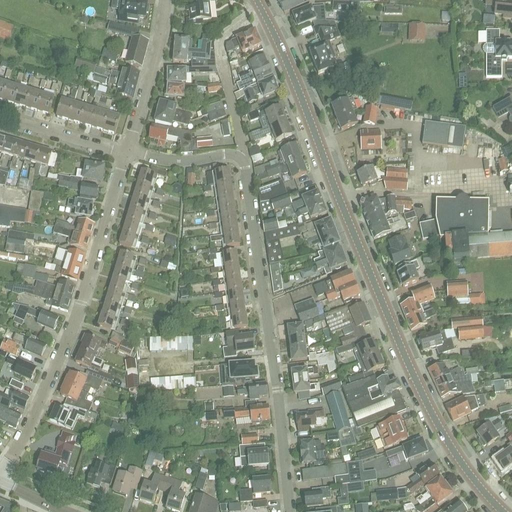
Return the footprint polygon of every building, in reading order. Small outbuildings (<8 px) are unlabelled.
[(139,18),(145,19),(146,13),(148,13),(149,6),(147,5),(131,2),(131,0),(112,0),(113,0),(122,2),(119,21),(138,24),(139,18)] [(278,0),(284,14),(307,3),(357,0),(358,0),(357,0),(278,0)] [(485,0),(485,6),(496,7),(495,15),(504,16),(503,18),(511,19),(511,4),(508,4),(508,0),(485,0)] [(359,16),(360,4),(357,3),(333,2),(332,12),(350,13),(349,15),(359,16)] [(203,20),(209,19),(211,19),(209,3),(198,4),(198,6),(188,8),(190,19),(186,20),(186,25),(195,26),(199,26),(203,26),(203,20)] [(324,7),(321,7),(314,8),(312,8),(311,8),(292,15),(295,21),(294,23),(295,27),(297,28),(298,28),(312,22),(316,21),(326,21),(324,7)] [(9,42),(14,27),(7,25),(7,23),(0,21),(0,39),(2,40),(2,39),(9,42)] [(312,22),(315,28),(313,29),(316,36),(318,36),(322,45),(340,37),(336,27),(334,22),(326,21),(316,21),(312,22)] [(133,30),(110,24),(107,32),(130,38),(133,30)] [(398,25),(381,25),(381,34),(398,34),(398,25)] [(423,38),(424,27),(411,26),(410,37),(423,38)] [(261,46),(255,31),(231,41),(235,51),(240,48),(242,54),(261,46)] [(511,59),(511,41),(499,41),(499,31),(486,31),(487,45),(485,46),(484,48),(483,50),(484,52),(485,54),(486,55),(486,78),(502,78),(502,62),(507,62),(507,59),(511,59)] [(132,38),(130,46),(129,51),(145,55),(149,43),(132,38)] [(192,62),(191,69),(198,69),(211,68),(216,68),(214,52),(210,52),(211,42),(202,41),(201,51),(188,50),(189,41),(175,40),(174,55),(172,55),(171,61),(173,62),(173,63),(187,64),(188,61),(192,62)] [(327,46),(309,53),(319,75),(327,72),(329,76),(337,72),(335,68),(327,46)] [(117,57),(110,55),(111,52),(104,50),(101,58),(115,63),(117,57)] [(129,51),(128,55),(126,63),(142,67),(145,55),(129,51)] [(263,81),(272,77),(264,58),(249,64),(252,71),(238,77),(241,83),(236,85),(239,92),(240,93),(242,91),(264,82),(263,81)] [(74,68),(94,74),(96,66),(77,60),(74,68)] [(348,62),(339,66),(342,74),(351,71),(348,62)] [(96,68),(94,74),(110,80),(137,87),(140,75),(124,70),(121,78),(111,75),(112,73),(96,68)] [(167,82),(169,82),(169,84),(185,83),(185,74),(196,73),(196,71),(198,71),(198,69),(191,69),(178,69),(178,71),(168,71),(168,77),(167,77),(167,82)] [(15,83),(14,86),(8,85),(3,102),(15,105),(20,88),(19,88),(23,76),(19,74),(17,81),(15,83)] [(137,87),(110,80),(94,74),(95,75),(93,82),(105,85),(107,79),(110,80),(109,84),(119,87),(117,95),(133,100),(137,87)] [(248,105),(256,102),(254,98),(262,95),(263,99),(278,93),(277,91),(279,90),(277,86),(276,86),(273,80),(243,93),(244,96),(248,105)] [(8,85),(0,82),(0,100),(3,102),(8,85)] [(219,84),(208,86),(208,88),(208,90),(208,94),(220,92),(219,84)] [(197,95),(197,88),(197,87),(183,86),(183,88),(168,87),(168,92),(166,91),(165,97),(183,99),(183,94),(197,95)] [(20,88),(15,105),(26,108),(31,92),(20,88)] [(43,95),(31,92),(26,108),(38,112),(43,95)] [(55,99),(49,97),(43,95),(38,112),(50,116),(55,99)] [(336,118),(352,112),(357,111),(352,98),(332,106),(336,118)] [(511,98),(494,109),(496,112),(498,114),(500,115),(504,115),(507,114),(509,112),(511,117),(510,118),(509,120),(509,122),(510,124),(511,125),(511,98)] [(69,121),(74,104),(62,101),(57,117),(69,121)] [(159,109),(158,113),(190,121),(191,116),(175,112),(176,107),(160,103),(160,104),(159,104),(158,108),(159,109)] [(202,118),(208,116),(224,111),(221,103),(205,108),(206,110),(200,112),(202,118)] [(74,104),(69,121),(80,125),(85,108),(74,104)] [(85,108),(80,125),(92,128),(97,111),(99,106),(98,106),(94,104),(93,104),(92,110),(85,108)] [(97,111),(92,128),(103,131),(108,115),(110,109),(105,108),(99,106),(97,111)] [(270,112),(268,107),(263,109),(247,115),(250,123),(259,120),(263,130),(270,128),(286,122),(280,108),(270,112)] [(365,115),(376,117),(378,109),(366,108),(365,115)] [(224,111),(208,116),(210,122),(225,117),(224,111)] [(357,124),(352,112),(336,118),(341,131),(357,124)] [(188,126),(190,121),(158,113),(157,116),(155,117),(154,120),(155,121),(155,122),(172,126),(173,122),(188,126)] [(108,115),(103,131),(115,135),(120,118),(108,115)] [(376,117),(365,115),(364,124),(375,126),(376,117)] [(291,136),(286,122),(270,128),(263,130),(248,136),(251,144),(266,138),(266,136),(272,134),(275,142),(291,136)] [(466,129),(451,127),(426,123),(422,145),(448,148),(463,150),(466,129)] [(168,130),(152,126),(150,139),(166,142),(167,137),(178,139),(180,142),(192,145),(192,142),(191,133),(169,128),(168,130)] [(381,149),(381,132),(361,133),(361,151),(381,149)] [(213,148),(212,138),(196,139),(197,149),(213,148)] [(14,157),(18,143),(7,140),(3,154),(13,157),(14,157)] [(29,146),(18,143),(14,157),(13,157),(12,163),(10,169),(15,171),(18,159),(25,161),(29,146)] [(40,150),(29,146),(25,161),(36,164),(40,150)] [(262,154),(260,146),(249,150),(251,158),(262,154)] [(280,162),(278,163),(265,168),(264,166),(254,170),(255,177),(258,176),(266,174),(278,169),(300,161),(295,146),(278,153),(280,161),(280,162)] [(30,169),(29,175),(34,176),(34,174),(38,175),(40,168),(45,169),(46,167),(48,167),(52,153),(40,150),(36,164),(34,170),(30,169)] [(262,154),(251,158),(253,164),(264,160),(262,154)] [(508,171),(505,159),(498,161),(501,173),(508,171)] [(282,172),(286,170),(287,172),(289,171),(292,180),(306,174),(300,161),(285,166),(278,169),(266,174),(258,176),(260,182),(268,179),(283,174),(282,172)] [(81,186),(82,179),(102,183),(104,168),(87,165),(86,172),(78,171),(77,178),(71,177),(70,178),(58,176),(53,176),(49,174),(47,179),(53,180),(67,183),(81,186)] [(214,186),(230,184),(229,171),(220,172),(220,166),(213,167),(213,173),(206,174),(208,186),(214,185),(214,186)] [(142,171),(138,184),(154,189),(158,177),(165,179),(167,173),(152,168),(150,174),(142,171)] [(378,184),(372,169),(357,174),(362,187),(369,185),(370,187),(378,184)] [(394,179),(407,180),(407,171),(387,169),(386,179),(394,179)] [(0,171),(0,185),(5,187),(9,174),(0,171)] [(394,179),(386,179),(382,178),(386,190),(393,191),(394,179)] [(408,180),(407,180),(394,179),(393,191),(407,192),(408,180)] [(258,190),(261,206),(287,196),(288,196),(282,182),(258,190)] [(99,189),(81,186),(67,183),(66,188),(72,189),(71,191),(82,193),(81,198),(97,201),(97,199),(98,199),(99,195),(98,194),(99,189)] [(138,184),(135,196),(150,201),(153,193),(154,189),(138,184)] [(216,198),(232,196),(230,184),(214,186),(216,198)] [(163,198),(164,192),(157,190),(156,195),(163,198)] [(32,192),(31,198),(43,200),(53,202),(54,195),(44,194),(32,192)] [(262,214),(273,211),(274,214),(283,210),(287,219),(292,217),(323,204),(318,193),(309,196),(307,195),(304,197),(304,199),(303,199),(302,200),(304,204),(292,208),(287,196),(261,206),(261,208),(262,214)] [(135,196),(131,208),(147,213),(149,205),(150,201),(135,196)] [(217,203),(217,204),(218,211),(234,209),(232,196),(216,198),(217,203)] [(365,219),(382,213),(382,212),(383,211),(385,211),(384,209),(387,209),(388,215),(397,215),(397,214),(404,214),(404,210),(412,210),(411,200),(396,199),(378,201),(376,197),(362,202),(360,207),(365,219)] [(30,204),(42,206),(43,200),(31,198),(30,204)] [(93,205),(76,201),(70,200),(68,208),(72,209),(70,216),(83,219),(84,217),(91,218),(91,217),(93,217),(94,211),(92,210),(93,205)] [(159,209),(161,203),(153,201),(152,207),(159,209)] [(423,240),(431,239),(440,237),(441,240),(441,256),(453,255),(453,261),(511,256),(511,234),(488,236),(489,203),(470,203),(470,202),(456,201),(456,202),(437,202),(436,220),(420,224),(423,240)] [(42,206),(30,204),(28,212),(41,214),(42,206)] [(327,215),(323,204),(292,217),(292,219),(293,219),(294,221),(309,216),(311,220),(318,217),(319,218),(327,215)] [(4,207),(1,222),(7,223),(10,208),(4,207)] [(10,208),(7,223),(12,223),(15,209),(10,208)] [(147,213),(131,208),(127,220),(143,225),(146,217),(147,213)] [(15,209),(12,223),(19,224),(21,210),(15,209)] [(234,209),(218,211),(219,215),(220,223),(235,221),(234,209)] [(28,212),(27,211),(24,224),(35,225),(35,216),(40,217),(41,214),(28,212)] [(414,212),(404,215),(406,221),(416,218),(414,212)] [(386,222),(382,213),(365,219),(369,230),(386,223),(386,222)] [(55,227),(58,228),(92,238),(95,226),(79,220),(76,230),(73,229),(73,227),(60,223),(57,222),(55,227)] [(127,220),(124,232),(139,237),(142,229),(139,228),(140,224),(143,225),(127,220)] [(386,223),(369,230),(373,241),(403,229),(401,223),(394,225),(392,220),(386,222),(386,223)] [(220,223),(220,229),(221,236),(237,234),(235,221),(220,223)] [(263,224),(265,233),(277,231),(279,231),(276,221),(274,221),(263,224)] [(312,242),(335,234),(330,222),(316,227),(314,224),(306,227),(305,224),(296,226),(300,235),(308,232),(308,234),(305,235),(304,237),(305,241),(307,242),(311,241),(312,242)] [(301,236),(300,235),(296,226),(279,231),(277,231),(265,233),(266,244),(279,241),(301,236)] [(67,244),(71,245),(88,251),(92,238),(58,228),(55,227),(53,233),(56,234),(56,233),(69,237),(67,244)] [(8,237),(26,240),(33,242),(34,236),(9,231),(8,237)] [(138,241),(139,237),(124,232),(120,245),(136,249),(138,241)] [(211,243),(222,241),(223,249),(239,247),(237,234),(221,236),(210,238),(211,243)] [(339,244),(335,234),(312,242),(311,241),(307,242),(308,244),(310,243),(311,248),(322,243),(324,250),(339,244)] [(177,238),(167,235),(164,245),(174,248),(177,238)] [(25,248),(26,240),(8,237),(6,245),(15,246),(25,248)] [(394,266),(410,260),(409,257),(411,255),(404,238),(389,244),(392,253),(389,254),(394,266)] [(270,266),(278,264),(284,262),(279,241),(266,244),(270,266)] [(15,246),(14,254),(24,255),(25,248),(15,246)] [(315,266),(317,265),(341,256),(340,253),(342,251),(341,248),(339,248),(338,247),(323,253),(325,257),(314,261),(315,266)] [(209,261),(217,260),(216,255),(217,255),(217,249),(208,250),(209,261)] [(0,258),(3,259),(8,260),(8,258),(25,261),(26,256),(16,254),(12,254),(10,253),(9,253),(1,252),(0,251),(0,258)] [(54,261),(82,269),(86,256),(69,251),(67,261),(64,260),(64,258),(56,255),(54,261)] [(221,260),(222,267),(238,265),(236,252),(223,254),(224,254),(220,255),(221,260)] [(119,262),(134,267),(136,263),(137,258),(134,257),(122,253),(119,262)] [(343,260),(341,256),(317,265),(315,266),(317,271),(323,268),(326,276),(331,274),(330,271),(335,269),(337,270),(340,269),(341,267),(345,266),(344,264),(347,263),(345,260),(343,260)] [(147,261),(140,259),(138,265),(145,267),(147,261)] [(54,273),(62,276),(62,277),(78,282),(82,269),(54,261),(53,266),(56,267),(54,273)] [(162,261),(160,268),(167,270),(169,264),(162,261)] [(133,271),(134,267),(119,262),(115,274),(131,279),(132,275),(135,276),(135,277),(142,279),(143,274),(133,271)] [(398,274),(400,281),(399,282),(401,285),(402,286),(403,288),(418,282),(414,271),(419,269),(416,262),(410,265),(410,264),(399,268),(401,273),(398,274)] [(280,277),(278,264),(270,266),(272,279),(276,278),(280,277)] [(239,278),(238,265),(222,267),(222,272),(224,280),(239,278)] [(25,266),(24,272),(36,274),(37,268),(25,266)] [(313,267),(300,272),(303,280),(316,275),(313,267)] [(36,274),(24,272),(22,278),(34,280),(36,274)] [(360,296),(350,273),(313,287),(317,298),(325,294),(329,302),(341,297),(344,304),(351,301),(351,300),(360,296)] [(115,274),(112,286),(127,291),(128,287),(131,288),(131,289),(138,292),(140,286),(129,283),(131,279),(115,274)] [(283,293),(280,277),(276,278),(272,279),(274,297),(283,293)] [(241,290),(239,278),(224,280),(224,281),(224,284),(225,292),(241,290)] [(38,282),(36,289),(39,290),(72,300),(76,287),(60,282),(57,291),(54,290),(55,287),(38,282)] [(448,298),(456,298),(467,297),(467,296),(466,283),(447,284),(448,298)] [(401,309),(407,321),(424,314),(421,305),(434,299),(429,285),(411,292),(415,304),(401,309)] [(112,286),(108,298),(123,303),(124,299),(128,300),(128,301),(134,303),(136,298),(126,295),(127,291),(112,286)] [(39,290),(36,289),(27,288),(25,294),(34,296),(47,301),(45,305),(52,307),(68,312),(72,300),(39,290)] [(187,290),(180,291),(181,298),(188,297),(187,290)] [(243,302),(241,290),(225,292),(226,297),(227,305),(243,302)] [(469,296),(467,296),(467,297),(456,298),(456,306),(470,304),(470,306),(485,305),(485,295),(469,296)] [(108,298),(104,310),(120,315),(121,311),(122,307),(123,303),(108,298)] [(320,303),(315,305),(313,300),(294,307),(301,324),(319,317),(324,315),(320,303)] [(229,317),(244,315),(243,302),(227,305),(227,306),(223,306),(216,307),(217,312),(228,311),(229,317)] [(56,324),(58,319),(38,310),(37,312),(30,309),(30,308),(20,306),(13,323),(22,327),(27,315),(41,320),(39,325),(53,331),(54,330),(55,329),(57,326),(56,324)] [(324,316),(328,329),(330,335),(331,335),(342,330),(345,336),(351,333),(352,336),(340,341),(343,347),(343,348),(352,345),(354,344),(364,340),(366,338),(362,327),(371,323),(363,306),(350,311),(349,307),(324,316)] [(118,319),(120,315),(104,310),(103,314),(99,326),(115,331),(117,323),(118,319)] [(433,310),(424,314),(407,321),(411,332),(427,326),(425,321),(436,317),(433,310)] [(244,315),(229,317),(229,318),(229,322),(230,330),(247,328),(245,315),(244,315)] [(482,318),(451,320),(452,330),(483,327),(482,318)] [(289,335),(289,339),(306,336),(306,335),(305,330),(314,328),(313,320),(304,323),(305,328),(303,329),(302,326),(288,328),(288,330),(286,330),(287,335),(289,335)] [(483,328),(458,330),(459,341),(484,338),(483,328)] [(322,331),(326,342),(332,340),(331,335),(330,335),(328,329),(322,331)] [(238,332),(226,333),(228,348),(235,347),(236,354),(254,351),(252,336),(239,338),(238,332)] [(113,333),(110,338),(134,347),(123,342),(124,338),(113,333)] [(439,335),(439,333),(419,338),(423,352),(436,348),(438,356),(455,351),(452,339),(447,341),(444,333),(439,335)] [(46,347),(16,334),(13,341),(28,347),(26,351),(41,358),(46,347)] [(290,348),(290,351),(305,350),(305,347),(308,347),(307,343),(307,341),(315,340),(315,334),(306,335),(306,336),(289,339),(289,343),(288,343),(288,348),(290,348)] [(81,353),(95,358),(99,348),(104,350),(107,344),(97,339),(96,342),(85,337),(82,344),(85,345),(81,353)] [(132,353),(134,347),(110,338),(111,339),(108,345),(117,349),(116,351),(130,357),(134,359),(136,354),(132,353)] [(149,339),(150,353),(158,353),(157,338),(149,339)] [(332,340),(326,342),(327,342),(324,344),(326,352),(335,349),(332,340)] [(16,357),(20,348),(4,341),(0,350),(16,357)] [(358,362),(379,355),(374,342),(354,350),(353,351),(358,362)] [(354,350),(352,345),(343,348),(336,350),(338,356),(353,351),(354,350)] [(317,361),(316,356),(316,354),(309,355),(308,349),(305,350),(290,351),(291,356),(289,356),(290,361),(292,361),(292,362),(307,360),(306,358),(309,358),(309,362),(317,361)] [(478,359),(478,351),(462,352),(463,360),(478,359)] [(96,360),(94,359),(95,358),(81,353),(77,363),(88,368),(85,375),(88,376),(94,379),(103,382),(111,385),(114,378),(99,372),(101,367),(94,363),(96,360)] [(333,353),(316,356),(317,361),(318,366),(327,365),(329,374),(337,369),(333,353)] [(348,379),(351,386),(364,381),(364,382),(366,381),(364,375),(367,374),(384,367),(379,355),(358,362),(363,374),(348,379)] [(15,374),(26,379),(30,381),(31,381),(36,370),(26,365),(27,363),(19,360),(18,362),(10,358),(8,363),(18,368),(15,374)] [(126,372),(127,372),(138,371),(136,360),(125,361),(126,372)] [(231,380),(224,380),(225,388),(244,386),(243,379),(261,378),(260,370),(257,370),(257,363),(230,365),(231,380)] [(451,379),(461,374),(459,369),(448,374),(444,366),(428,371),(433,382),(450,377),(451,379)] [(291,372),(293,383),(308,381),(308,376),(318,375),(317,369),(291,372)] [(138,376),(138,371),(127,372),(128,377),(127,377),(128,390),(129,390),(129,392),(140,396),(139,389),(140,389),(138,376)] [(88,376),(86,381),(71,374),(66,385),(81,392),(88,395),(91,389),(98,392),(103,382),(94,379),(88,376)] [(433,382),(437,391),(464,383),(464,384),(471,384),(470,376),(465,377),(463,374),(461,374),(451,379),(450,377),(433,382)] [(164,378),(151,379),(151,391),(160,391),(165,391),(164,378)] [(375,378),(366,381),(364,382),(364,381),(351,386),(343,389),(356,428),(356,430),(361,428),(405,413),(401,403),(397,392),(402,390),(398,381),(389,385),(387,379),(377,383),(375,378)] [(21,392),(24,385),(12,380),(9,386),(21,392)] [(308,381),(293,383),(294,395),(320,391),(319,385),(309,386),(308,381)] [(495,394),(505,393),(504,381),(494,382),(495,394)] [(342,389),(339,382),(321,388),(324,395),(342,389)] [(464,383),(437,391),(441,399),(461,393),(463,395),(475,394),(471,384),(464,384),(464,383)] [(81,392),(66,385),(62,396),(76,402),(73,408),(88,412),(89,412),(93,404),(86,400),(88,395),(81,392)] [(267,397),(266,385),(249,387),(249,389),(237,390),(238,396),(245,395),(245,397),(250,396),(250,401),(259,400),(259,398),(267,397)] [(0,406),(9,410),(11,405),(24,412),(29,400),(15,393),(12,399),(2,394),(1,396),(0,395),(0,406)] [(350,429),(339,394),(327,398),(338,433),(350,429)] [(475,397),(463,398),(445,407),(453,423),(471,413),(478,409),(475,397)] [(136,409),(143,411),(143,410),(141,409),(140,398),(136,398),(136,405),(135,405),(134,409),(136,409)] [(0,422),(1,423),(16,430),(22,417),(0,406),(0,422)] [(56,407),(50,421),(61,426),(64,427),(68,420),(74,422),(76,416),(84,420),(88,412),(73,408),(66,406),(64,411),(56,407)] [(511,411),(511,406),(499,409),(500,415),(511,411)] [(235,420),(245,419),(245,418),(251,417),(252,424),(262,424),(262,421),(269,421),(268,407),(244,410),(235,411),(235,409),(223,410),(224,420),(235,419),(235,420)] [(128,423),(132,424),(139,426),(141,420),(142,420),(143,411),(136,409),(134,418),(130,416),(128,423)] [(296,424),(298,425),(298,433),(310,431),(310,428),(315,427),(315,419),(324,418),(323,411),(309,412),(309,415),(297,416),(297,418),(296,420),(296,424)] [(217,412),(201,413),(201,422),(218,421),(217,412)] [(483,420),(488,426),(477,433),(481,439),(479,441),(483,447),(485,446),(487,448),(499,440),(494,433),(502,427),(498,420),(495,417),(483,420)] [(376,428),(380,439),(406,429),(404,424),(402,423),(401,424),(399,419),(376,428)] [(351,429),(350,429),(338,433),(341,448),(356,445),(354,438),(352,430),(351,429)] [(407,440),(405,436),(407,435),(408,434),(406,429),(380,439),(384,449),(407,440)] [(339,441),(338,433),(328,435),(329,442),(339,441)] [(258,436),(242,437),(242,445),(258,444),(258,436)] [(79,437),(77,444),(84,447),(87,439),(79,437)] [(44,455),(42,455),(37,469),(56,475),(60,462),(66,464),(70,452),(72,452),(74,443),(60,439),(57,448),(58,448),(56,455),(45,452),(44,455)] [(428,452),(426,445),(424,446),(422,441),(410,446),(410,445),(386,454),(387,459),(403,453),(406,462),(408,461),(427,454),(426,453),(428,452)] [(320,442),(314,442),(299,444),(300,454),(325,451),(325,447),(321,447),(320,442)] [(239,447),(240,459),(241,468),(268,466),(267,451),(255,452),(254,446),(239,447)] [(508,452),(496,461),(503,470),(511,464),(511,446),(507,450),(508,452)] [(338,449),(332,451),(333,454),(334,460),(340,459),(338,449)] [(360,463),(361,462),(377,457),(374,449),(357,455),(360,463)] [(325,451),(300,454),(302,465),(316,463),(316,458),(326,457),(325,451)] [(150,453),(148,459),(154,461),(162,463),(164,457),(150,453)] [(347,464),(348,476),(349,485),(363,482),(365,482),(361,462),(360,463),(356,464),(355,463),(347,464)] [(91,469),(86,484),(99,488),(101,483),(110,486),(116,467),(106,464),(105,467),(97,464),(95,470),(91,469)] [(335,478),(348,476),(347,464),(302,471),(303,482),(322,479),(322,480),(335,478)] [(410,481),(413,485),(408,489),(412,495),(439,476),(435,471),(436,469),(434,466),(432,466),(431,465),(416,475),(417,476),(410,481)] [(136,491),(142,472),(130,468),(127,477),(119,474),(113,492),(127,497),(129,489),(136,491)] [(200,473),(195,489),(203,491),(207,477),(216,477),(216,472),(209,470),(207,476),(200,473)] [(157,489),(164,491),(168,479),(163,478),(163,477),(155,475),(152,485),(145,483),(139,500),(152,505),(157,489)] [(336,487),(340,486),(347,485),(349,485),(348,476),(335,478),(336,487)] [(438,488),(444,483),(440,478),(425,489),(428,493),(422,497),(421,496),(416,500),(419,505),(432,498),(430,496),(439,489),(438,488)] [(174,481),(168,479),(164,491),(171,494),(166,509),(175,511),(179,511),(185,496),(178,494),(182,483),(174,481)] [(241,503),(249,503),(253,502),(252,496),(271,494),(269,479),(254,481),(254,490),(240,491),(241,503)] [(60,488),(69,491),(73,482),(68,480),(62,483),(60,488)] [(347,485),(348,493),(364,491),(363,482),(349,485),(347,485)] [(423,511),(424,511),(428,509),(435,504),(438,508),(444,504),(445,501),(453,495),(444,483),(438,488),(439,489),(430,496),(432,498),(419,505),(420,506),(415,508),(417,511),(418,511),(423,511)] [(341,499),(344,499),(349,498),(348,493),(347,485),(340,486),(341,499)] [(305,495),(306,507),(322,506),(322,500),(331,499),(330,489),(313,490),(313,494),(305,495)] [(376,492),(376,494),(377,502),(377,503),(398,500),(397,490),(376,492)] [(214,511),(217,504),(196,497),(191,511),(214,511)] [(267,501),(253,502),(253,509),(268,508),(267,501)] [(465,511),(459,503),(451,509),(449,507),(442,511),(441,511),(440,511),(465,511)]
